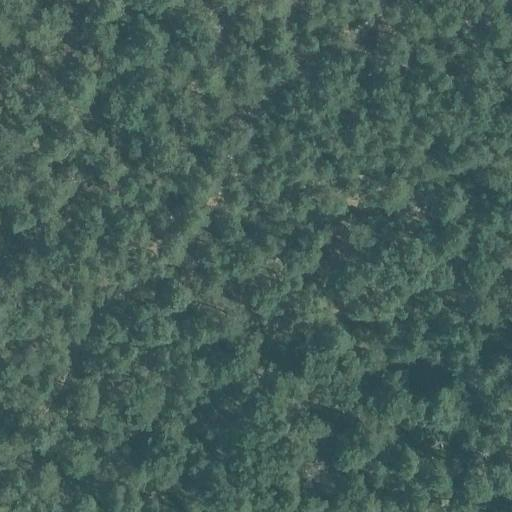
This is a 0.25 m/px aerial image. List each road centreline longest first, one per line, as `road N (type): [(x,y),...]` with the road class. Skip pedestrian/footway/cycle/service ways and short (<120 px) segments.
road 1 (track): [(0,454),(30,430),(85,319),(175,256),(226,169)]
road 2 (track): [(382,0),(360,33),(264,96),(226,169)]
